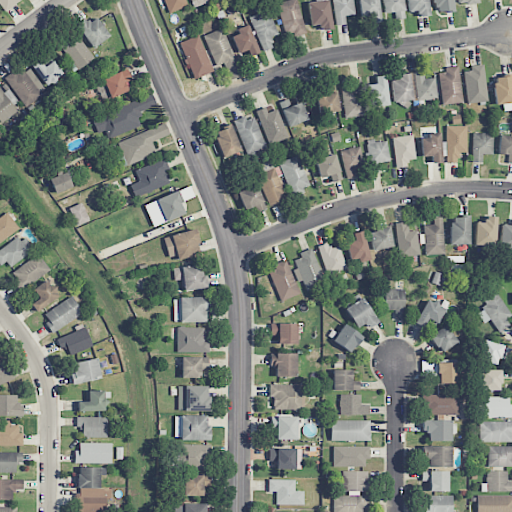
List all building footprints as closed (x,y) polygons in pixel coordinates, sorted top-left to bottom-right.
[(0,0),(0,6),(4,12),(21,0),(0,0)] [(163,0),(169,14),(188,6),(185,0),(163,0)] [(304,33),(298,0),(291,0),(278,2),(284,37),(304,33)] [(308,2),(310,28),(320,27),(321,30),(331,29),(328,0),(308,2)] [(346,25),(345,16),(355,15),(353,0),(332,0),(335,26),(346,25)] [(358,0),(362,25),(381,22),(377,0),(358,0)] [(382,0),(383,13),(395,12),(395,20),(404,19),(403,0),(382,0)] [(407,0),(409,12),(417,11),(418,17),(430,15),(427,0),(407,0)] [(454,11),(452,0),(433,0),(436,14),(454,11)] [(278,35),(268,10),(249,17),(262,51),(274,47),(270,38),(278,35)] [(91,49),(109,38),(96,16),(78,26),(91,49)] [(238,54),(246,51),(248,56),(258,53),(250,27),(231,33),(238,54)] [(225,65),(231,79),(241,75),(223,28),(203,36),(216,68),(225,65)] [(194,79),(213,71),(198,35),(179,44),(194,79)] [(77,70),(94,59),(80,38),(64,49),(77,70)] [(30,65),(48,87),(63,74),(52,61),(45,67),(37,59),(30,65)] [(26,107),(47,91),(27,64),(6,80),(26,107)] [(468,104),(488,101),(483,66),(463,69),(468,104)] [(462,103),(459,68),(438,70),(442,105),(462,103)] [(102,78),(109,98),(128,91),(125,82),(131,80),(127,69),(102,78)] [(415,72),(417,100),(437,99),(435,78),(424,79),(423,71),(415,72)] [(413,100),(410,73),(399,74),(399,80),(391,81),(393,102),(413,100)] [(369,106),(389,103),(384,75),(374,77),(376,84),(366,85),(369,106)] [(503,104),(503,110),(511,109),(511,75),(494,76),(495,105),(503,104)] [(344,117),(364,116),(362,79),(350,80),(350,87),(342,87),(344,117)] [(329,86),(330,93),(317,95),(319,114),(338,112),(335,85),(329,86)] [(0,123),(20,110),(7,91),(3,94),(0,89),(0,123)] [(97,134),(106,131),(108,139),(142,127),(137,112),(156,106),(153,96),(91,117),(97,134)] [(301,102),(291,105),(289,99),(280,102),(288,127),(307,121),(301,102)] [(256,111),(269,145),(288,138),(277,109),(267,113),(265,107),(256,111)] [(254,117),(246,120),(245,116),(234,120),(246,154),(265,147),(254,117)] [(170,135),(165,124),(117,142),(126,165),(156,154),(152,142),(170,135)] [(213,131),(223,158),(240,151),(230,125),(213,131)] [(466,126),(445,126),(446,142),(440,142),(440,135),(421,136),(421,157),(431,156),(431,163),(444,162),(444,163),(458,163),(457,153),(467,153),(466,126)] [(493,134),(473,133),(472,162),(482,163),(483,154),(492,155),(493,134)] [(408,160),(415,159),(413,135),(392,137),(396,168),(409,167),(408,160)] [(498,155),(508,155),(508,163),(511,163),(511,136),(499,136),(498,155)] [(386,140),(366,143),(371,173),(381,171),(380,163),(390,161),(386,140)] [(342,150),(346,179),(356,177),(355,168),(364,167),(361,147),(342,150)] [(332,182),(342,180),(335,154),(315,160),(320,178),(330,175),(332,182)] [(310,187),(298,155),(279,162),(291,194),(310,187)] [(134,197),(172,184),(163,160),(135,170),(139,182),(130,185),(134,197)] [(256,175),(269,206),(287,199),(271,161),(261,165),(264,172),(256,175)] [(55,194),(72,187),(66,172),(49,179),(55,194)] [(245,214),(265,207),(257,185),(237,192),(245,214)] [(186,213),(176,191),(144,205),(153,227),(186,213)] [(76,226),(89,221),(81,203),(69,208),(76,226)] [(0,242),(19,229),(7,212),(0,217),(0,242)] [(469,244),(469,216),(450,217),(451,245),(469,244)] [(474,246),(495,247),(496,217),(484,216),(484,223),(475,222),(474,246)] [(424,225),(424,255),(443,255),(443,217),(433,217),(433,225),(424,225)] [(501,225),(499,254),(511,254),(511,219),(510,219),(510,225),(501,225)] [(417,231),(408,232),(407,222),(396,223),(399,258),(419,256),(417,231)] [(373,251),(393,247),(389,227),(369,231),(373,251)] [(170,261),(201,252),(194,229),(163,238),(170,261)] [(369,258),(363,231),(352,233),(354,241),(346,243),(351,263),(369,258)] [(0,265),(6,262),(10,267),(34,250),(23,234),(0,250),(0,265)] [(329,248),(328,243),(319,245),(326,275),(345,271),(340,246),(329,248)] [(291,258),(299,282),(302,281),(305,290),(324,283),(312,250),(291,258)] [(50,269),(37,253),(10,275),(23,290),(50,269)] [(267,269),(281,302),(299,294),(286,262),(267,269)] [(173,268),(174,281),(182,280),(183,291),(205,288),(202,265),(173,268)] [(38,313),(58,294),(45,279),(32,290),(39,298),(31,305),(38,313)] [(404,289),(384,290),(384,310),(394,310),(394,319),(404,319),(404,289)] [(482,299),(487,306),(477,313),(484,324),(490,320),(499,333),(508,327),(503,320),(511,315),(495,290),(482,299)] [(82,313),(71,296),(42,316),(53,332),(82,313)] [(207,321),(206,297),(179,297),(179,312),(175,312),(175,322),(207,321)] [(344,309),(357,328),(364,323),(368,329),(378,322),(361,297),(344,309)] [(445,308),(426,299),(415,322),(434,331),(445,308)] [(296,344),(296,324),(270,324),(270,336),(277,336),(277,344),(296,344)] [(332,341),(351,353),(362,337),(344,324),(332,341)] [(457,341),(445,325),(429,337),(441,353),(457,341)] [(64,356),(91,348),(85,327),(57,336),(64,356)] [(204,327),(176,328),(177,352),(209,351),(209,339),(205,339),(204,327)] [(495,366),(497,358),(507,361),(511,348),(484,340),(478,360),(495,366)] [(296,354),(272,353),(272,366),(275,367),(275,376),(295,377),(296,354)] [(207,357),(181,357),(181,378),(200,378),(200,369),(207,369),(207,357)] [(74,363),(76,372),(69,373),(72,385),(101,379),(96,358),(74,363)] [(0,385),(14,381),(9,362),(0,364),(0,385)] [(436,363),(437,385),(457,384),(457,363),(436,363)] [(351,370),(333,370),(332,382),(327,382),(327,390),(358,391),(358,381),(351,381),(351,370)] [(500,391),(501,370),(481,370),(480,391),(500,391)] [(273,410),(302,410),(303,385),(269,385),(269,398),(274,398),(273,410)] [(208,412),(208,386),(177,386),(177,411),(208,412)] [(78,412),(105,411),(105,391),(87,391),(87,401),(78,401),(78,412)] [(16,395),(0,394),(0,416),(22,416),(22,404),(16,403),(16,395)] [(340,415),(369,415),(368,405),(360,406),(360,395),(339,395),(340,415)] [(426,395),(425,414),(458,415),(458,395),(426,395)] [(476,405),(476,417),(510,418),(511,398),(485,397),(484,405),(476,405)] [(208,440),(209,416),(174,415),(174,440),(208,440)] [(107,438),(106,417),(76,418),(76,428),(82,428),(82,438),(107,438)] [(297,417),(271,417),(271,428),(276,428),(276,440),(297,440),(297,417)] [(429,441),(451,441),(450,420),(421,421),(422,432),(428,432),(429,441)] [(370,421),(331,421),(331,441),(370,441),(370,421)] [(479,442),(511,442),(511,421),(479,422),(479,442)] [(0,445),(20,446),(21,425),(10,425),(10,422),(0,422),(0,445)] [(111,463),(111,443),(79,443),(79,450),(74,450),(74,464),(111,463)] [(209,445),(178,444),(177,468),(208,469),(209,445)] [(333,467),(365,467),(365,459),(370,459),(369,446),(333,446),(333,467)] [(451,447),(425,446),(425,467),(450,468),(451,447)] [(488,467),(511,466),(511,446),(488,447),(488,467)] [(277,470),(301,469),(301,448),(268,449),(269,461),(277,461),(277,470)] [(0,452),(0,472),(15,473),(15,462),(22,462),(22,453),(0,452)] [(77,511),(105,511),(105,499),(111,499),(111,489),(99,489),(99,468),(78,467),(77,511)] [(333,511),(369,511),(369,494),(367,494),(367,471),(342,471),(342,495),(333,495),(333,511)] [(429,481),(429,492),(448,492),(448,471),(421,471),(421,481),(429,481)] [(511,491),(511,481),(507,482),(507,471),(486,472),(487,492),(511,491)] [(202,496),(202,488),(209,488),(209,476),(183,475),(183,496),(202,496)] [(0,500),(13,500),(13,490),(23,489),(23,479),(0,479),(0,500)] [(304,505),(304,491),(295,491),(295,480),(268,479),(268,492),(276,492),(275,504),(304,505)] [(451,511),(452,496),(428,495),(427,505),(412,505),(412,511),(451,511)] [(511,511),(511,495),(477,496),(476,511),(511,511)]
